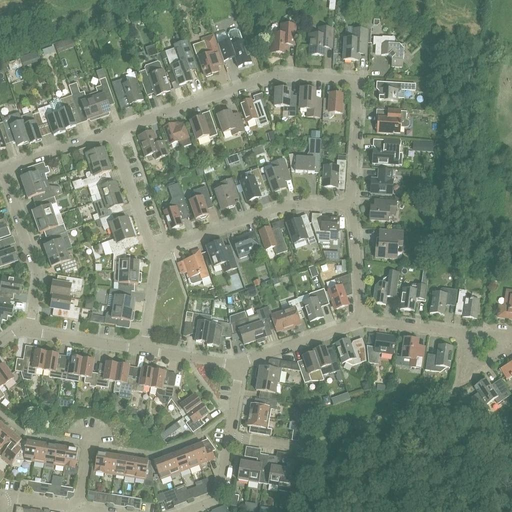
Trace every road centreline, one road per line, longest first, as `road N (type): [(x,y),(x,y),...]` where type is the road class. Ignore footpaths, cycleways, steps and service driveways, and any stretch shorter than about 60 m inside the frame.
road 1 (residential): [(350,206),(357,80),(272,77),(111,132)]
road 2 (residential): [(153,252),(294,204),(350,206)]
road 3 (residential): [(28,331),(36,271),(1,170)]
road 4 (residential): [(240,366),(361,320)]
road 5 (residential): [(153,252),(111,132)]
